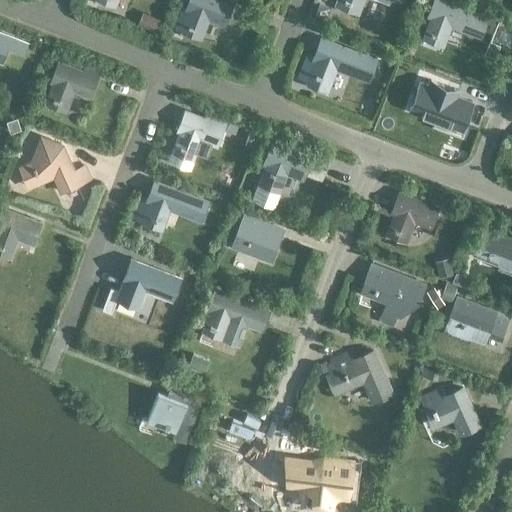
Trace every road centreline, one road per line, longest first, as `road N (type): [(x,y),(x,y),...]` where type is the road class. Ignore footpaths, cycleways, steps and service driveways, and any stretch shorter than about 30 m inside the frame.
road 1 (residential): [(47,366),(164,71)]
road 2 (residential): [(280,410),(376,152)]
road 3 (residential): [(164,71),(46,25)]
road 4 (residential): [(376,152),(257,110)]
